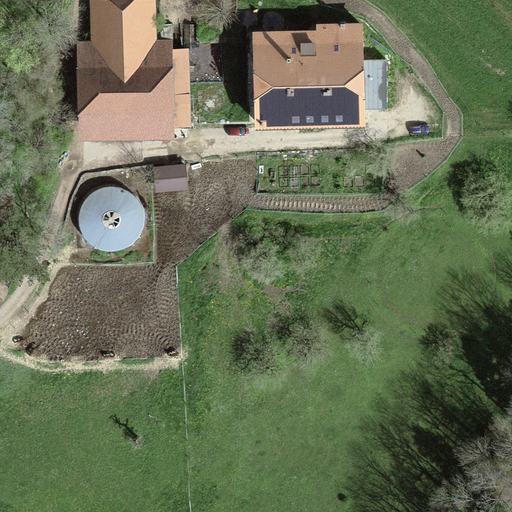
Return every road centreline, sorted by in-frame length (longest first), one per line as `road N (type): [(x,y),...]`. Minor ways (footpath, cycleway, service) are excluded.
road 1 (track): [(76,147),(401,128)]
road 2 (track): [(0,320),(54,225),(76,147)]
road 3 (track): [(327,0),(369,9),(399,64),(401,128)]
road 4 (track): [(76,147),(81,0)]
